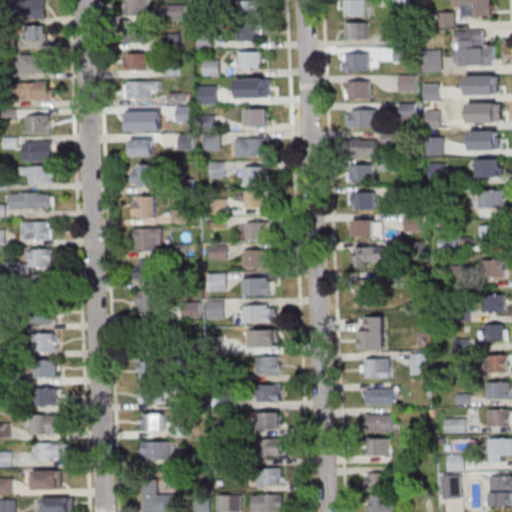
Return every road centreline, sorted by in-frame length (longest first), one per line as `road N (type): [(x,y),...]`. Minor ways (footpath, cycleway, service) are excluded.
road 1 (residential): [(105,511),(83,0)]
road 2 (residential): [(326,511),(304,0)]
